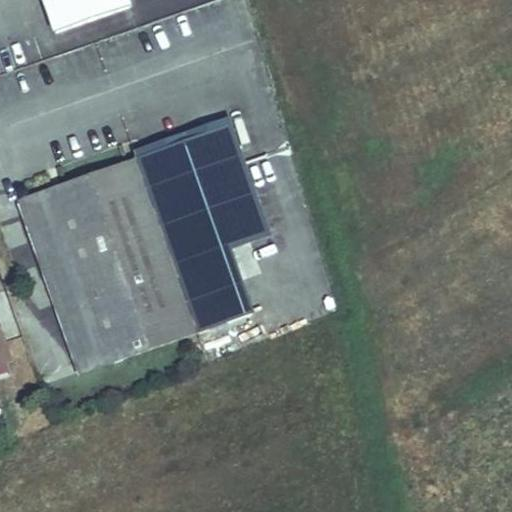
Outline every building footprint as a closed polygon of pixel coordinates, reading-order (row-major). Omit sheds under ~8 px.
[(51,0),(59,21),(119,0),(51,0)] [(145,145),(235,113),(231,103),(142,134),(145,145)] [(21,190),(82,364),(234,310),(224,279),(247,271),(235,236),(272,223),(235,113),(145,145),(21,190)] [(258,302),(247,271),(224,279),(234,310),(258,302)] [(329,287),(272,306),(281,331),(338,312),(329,287)] [(0,366),(8,364),(0,339),(0,366)]
